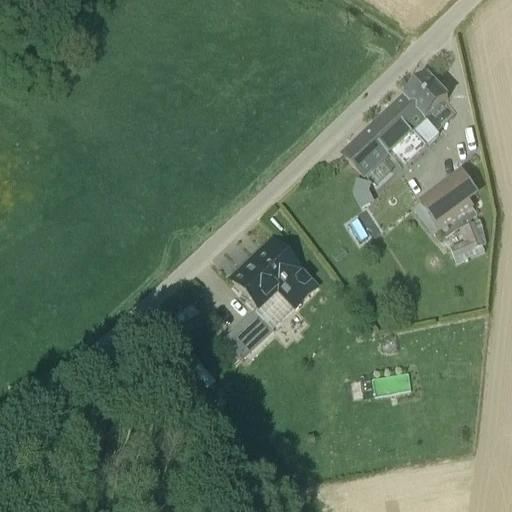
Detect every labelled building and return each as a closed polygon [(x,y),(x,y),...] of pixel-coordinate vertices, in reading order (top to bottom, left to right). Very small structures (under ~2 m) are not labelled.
[(448,103),(428,81),(405,103),(426,124),(431,119),(448,103)] [(447,137),(431,119),(426,124),(405,103),(346,158),(368,181),(402,147),(418,164),(447,137)] [(477,195),(462,176),(422,208),(436,227),(465,204),(477,195)] [(353,208),(369,207),(369,182),(352,183),(353,208)] [(475,216),(465,204),(436,227),(446,239),(475,216)] [(458,265),(489,257),(484,230),(465,235),(467,251),(456,254),(458,265)] [(248,268),(230,284),(258,314),(270,301),(268,298),(279,289),(298,308),(314,293),(272,248),(250,270),(248,268)] [(271,334),(298,308),(279,289),(268,298),(270,301),(258,314),(254,317),(271,334)] [(225,343),(244,362),(272,337),(271,334),(254,317),(252,316),(225,343)]
